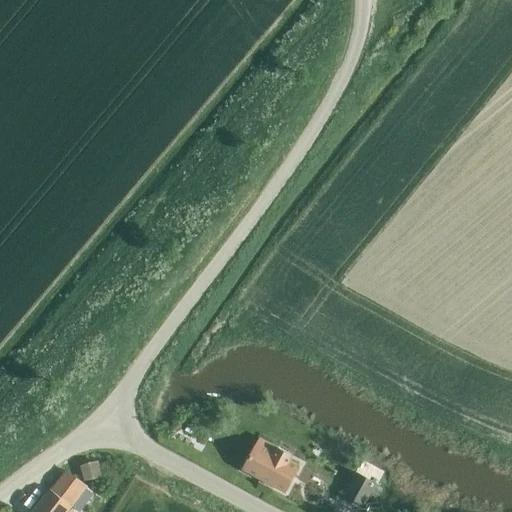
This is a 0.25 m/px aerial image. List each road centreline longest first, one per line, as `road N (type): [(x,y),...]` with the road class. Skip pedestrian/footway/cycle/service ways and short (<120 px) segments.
road 1 (unclassified): [(102,421),(335,96),(356,45),(360,0)]
road 2 (unclassified): [(262,511),(102,421)]
road 3 (unclassified): [(0,495),(102,421)]
